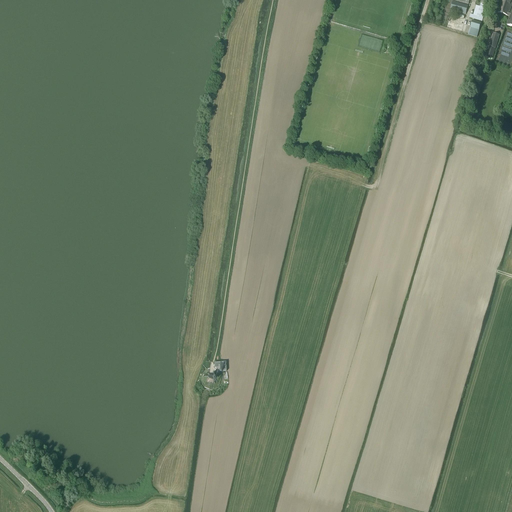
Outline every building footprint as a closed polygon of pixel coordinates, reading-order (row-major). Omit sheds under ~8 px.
[(482,22),(487,5),(488,0),(481,0),(481,3),(480,7),(476,6),(473,15),(470,14),(469,18),(482,22)] [(511,0),(501,0),(497,12),(501,14),(507,16),(510,16),(507,25),(511,26),(511,10),(511,13),(508,12),(511,0)] [(465,15),(468,6),(453,1),(450,11),(449,13),(453,14),(453,11),(465,15)] [(477,38),(481,23),(473,20),(468,35),(477,38)] [(489,47),(486,56),(492,58),(495,49),(499,35),(493,33),(489,47)] [(386,44),(384,50),(392,52),(394,46),(386,44)] [(226,371),(226,363),(214,363),(215,368),(219,368),(220,372),(226,371)] [(215,384),(216,376),(209,375),(207,382),(215,384)]
